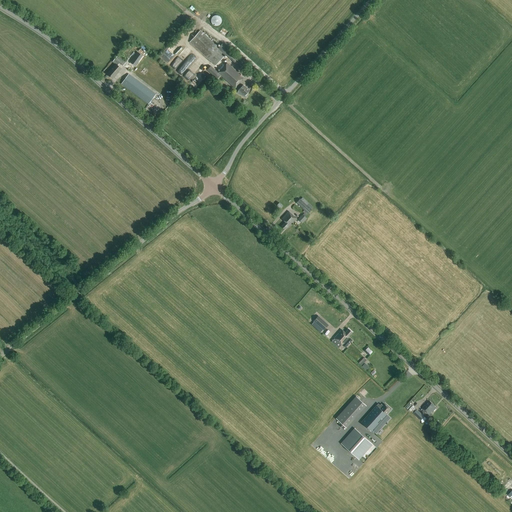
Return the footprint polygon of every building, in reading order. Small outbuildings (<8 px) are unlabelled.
[(216,26),(217,26),(219,25),(220,24),(221,23),(221,22),(221,21),(221,19),(221,18),(220,17),(218,16),(217,15),(216,15),(215,15),(213,16),(212,17),(211,18),(211,19),(211,21),(211,22),(211,23),(212,24),(213,25),(214,26),(216,26)] [(215,66),(225,55),(217,49),(218,48),(200,32),(190,43),(215,66)] [(168,63),(174,54),(167,49),(161,58),(168,63)] [(226,55),(240,69),(245,63),(230,50),(226,55)] [(142,56),(138,53),(130,62),(135,66),(142,56)] [(115,64),(107,74),(111,78),(112,76),(113,77),(121,69),(118,66),(120,63),(123,66),(126,62),(118,55),(112,62),(115,64)] [(181,74),(190,65),(185,61),(176,70),(181,74)] [(240,76),(227,63),(218,73),(210,66),(207,70),(218,80),(221,76),(234,88),(236,86),(239,89),(239,90),(238,90),(237,93),(246,98),(248,93),(247,93),(249,91),(243,85),(243,86),(239,83),(243,79),(240,76)] [(155,95),(128,75),(122,83),(148,103),(155,95)] [(296,203),(307,213),(313,207),(302,198),(300,199),(296,203)] [(286,229),(296,219),(288,211),(281,219),(285,222),(281,227),(284,230),(286,228),(286,229)] [(305,217),(307,214),(305,212),(303,215),(298,219),(302,223),(307,218),(305,217)] [(69,282),(71,279),(60,269),(58,272),(69,282)] [(323,330),(328,325),(318,316),(313,321),(313,322),(311,324),(320,333),(323,330)] [(349,337),(352,332),(348,329),(345,332),(341,329),(333,338),(341,345),(349,337)] [(369,355),(374,351),(369,345),(364,350),(369,355)] [(346,429),(366,406),(356,397),(335,419),(346,429)] [(425,405),(422,409),(430,416),(437,408),(430,401),(426,406),(425,405)] [(373,433),(396,455),(407,443),(382,420),(387,415),(386,414),(390,410),(384,404),(380,409),(376,405),(361,422),(373,433)] [(408,410),(410,412),(411,411),(413,413),(413,414),(421,421),(424,417),(416,409),(416,410),(412,406),(408,410)] [(373,445),(354,428),(340,443),(359,460),(373,445)] [(395,484),(406,472),(406,471),(408,469),(404,465),(399,469),(403,473),(399,478),(395,475),(390,480),(395,484)]
